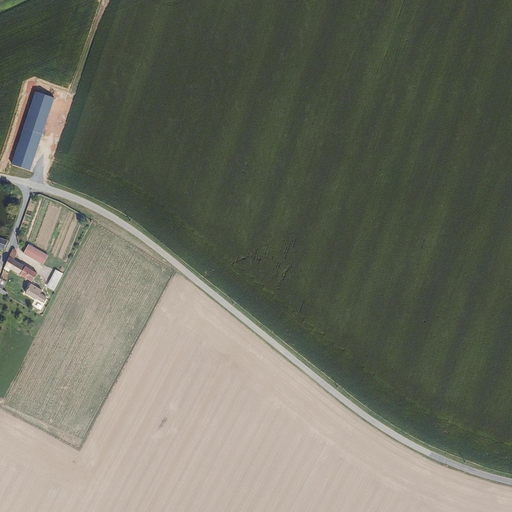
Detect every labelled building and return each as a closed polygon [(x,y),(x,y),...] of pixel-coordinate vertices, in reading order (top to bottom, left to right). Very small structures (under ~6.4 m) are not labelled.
[(36,91),(11,164),(30,170),(54,97),(36,91)] [(23,253),(43,265),(44,263),(48,255),(28,244),(24,252),(23,253)] [(37,273),(13,259),(16,254),(15,249),(12,250),(9,257),(5,266),(4,269),(8,272),(10,269),(32,282),(37,273)] [(54,291),(63,274),(57,271),(55,270),(49,281),(47,279),(37,273),(32,282),(30,284),(41,290),(44,285),(54,291)] [(36,299),(41,290),(30,284),(25,293),(36,299)]
